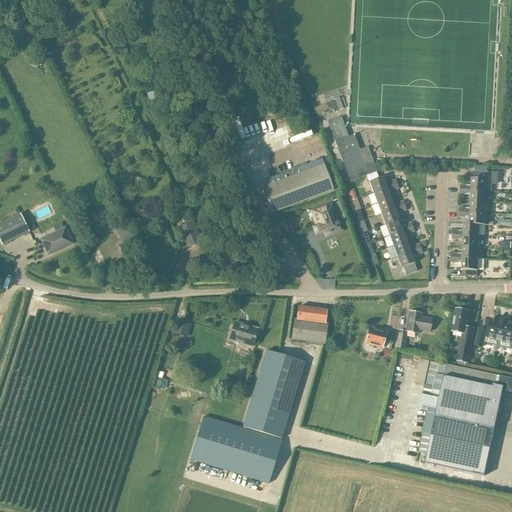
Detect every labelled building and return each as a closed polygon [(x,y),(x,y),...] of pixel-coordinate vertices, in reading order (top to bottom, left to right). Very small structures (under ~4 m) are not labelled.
[(329,115),(329,114),(338,111),(335,100),(320,106),(324,116),(329,115)] [(367,176),(375,172),(377,172),(373,163),(365,164),(354,135),(348,137),(341,117),(328,122),(337,149),(332,151),(336,159),(341,157),(350,182),(367,176)] [(273,131),(274,137),(292,133),(291,127),(273,131)] [(302,148),(322,139),(320,135),(300,143),(302,148)] [(333,191),(324,165),(262,188),(271,214),(333,191)] [(375,172),(367,176),(369,183),(378,179),(375,172)] [(378,179),(369,183),(373,194),(389,188),(387,183),(385,183),(383,178),(378,179)] [(470,185),(469,190),(487,191),(487,180),(476,179),(472,179),(472,185),(470,185)] [(395,180),(387,183),(389,188),(397,185),(395,180)] [(389,188),(373,194),(377,204),(391,199),(388,193),(390,193),(389,188)] [(346,191),(349,201),(351,201),(355,216),(362,213),(354,189),(346,191)] [(469,190),(469,195),(471,195),(471,202),(487,202),(487,191),(469,190)] [(391,199),(377,204),(381,215),(396,209),(395,204),(393,205),(391,199)] [(403,201),(395,204),(396,209),(405,206),(403,201)] [(469,208),(468,213),(486,214),(487,202),(471,202),(471,208),(469,208)] [(339,231),(337,226),(338,226),(337,223),(338,222),(332,204),(315,210),(319,222),(316,223),(317,226),(312,228),(315,236),(323,233),(325,237),(339,231)] [(396,209),(381,215),(385,225),(398,220),(396,214),(398,214),(396,209)] [(468,213),(468,218),(470,218),(470,224),(479,225),(486,225),(486,214),(468,213)] [(0,241),(2,245),(29,232),(20,214),(0,223),(0,241)] [(361,234),(369,231),(364,220),(357,223),(361,234)] [(398,220),(385,225),(389,236),(404,230),(402,225),(400,226),(398,220)] [(193,221),(180,227),(189,247),(202,241),(193,221)] [(411,222),(402,225),(404,230),(413,227),(411,222)] [(65,228),(64,229),(61,223),(53,227),(56,232),(41,239),(49,255),(72,243),(65,228)] [(462,231),(461,235),(479,236),(479,225),(470,224),(468,224),(464,224),(464,231),(462,231)] [(404,230),(389,236),(393,247),(406,242),(404,236),(406,235),(404,230)] [(461,235),(461,240),(463,240),(463,247),(479,248),(479,236),(461,235)] [(406,242),(393,247),(397,257),(412,252),(410,247),(408,247),(406,242)] [(461,254),(460,258),(478,259),(479,248),(463,247),(463,254),(461,254)] [(421,248),(412,252),(414,256),(422,253),(421,248)] [(412,252),(397,257),(401,268),(403,268),(414,263),(412,257),(414,256),(412,252)] [(390,272),(400,270),(397,258),(387,260),(390,272)] [(460,258),(460,263),(462,263),(462,270),(465,270),(477,271),(478,271),(478,259),(460,258)] [(414,263),(403,268),(405,275),(417,271),(414,263)] [(298,307),(297,320),(293,320),(291,341),(325,345),(327,324),(324,324),(326,311),(298,307)] [(452,332),(461,334),(457,362),(468,364),(475,329),(467,327),(470,311),(456,309),(452,332)] [(405,331),(407,331),(418,333),(419,330),(429,332),(431,320),(421,318),(421,314),(408,312),(405,331)] [(511,350),(511,343),(511,324),(503,322),(503,321),(500,320),(500,321),(491,319),(488,332),(486,331),(486,330),(479,329),(475,346),(483,348),(485,337),(488,338),(486,344),(511,350)] [(171,332),(187,337),(191,325),(179,321),(176,328),(173,327),(171,332)] [(229,339),(252,346),(257,330),(234,323),(229,339)] [(365,344),(381,348),(386,333),(369,329),(365,344)] [(398,330),(395,348),(404,350),(407,331),(405,331),(398,330)] [(305,363),(265,351),(242,427),(282,439),(305,363)] [(430,362),(423,394),(432,396),(419,453),(427,454),(431,436),(447,365),(430,362)] [(431,436),(425,463),(485,476),(491,449),(503,391),(511,393),(511,379),(506,378),(447,365),(431,436)] [(270,484),(282,441),(203,418),(191,461),(270,484)]
